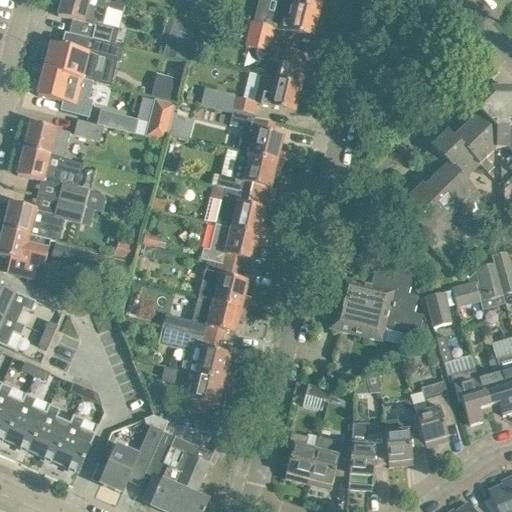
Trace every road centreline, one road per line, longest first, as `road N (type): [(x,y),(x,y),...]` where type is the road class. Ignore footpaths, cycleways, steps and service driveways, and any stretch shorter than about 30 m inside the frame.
road 1 (residential): [(247,510),(330,153)]
road 2 (residential): [(511,30),(383,153),(330,153)]
road 3 (residential): [(330,153),(372,0)]
